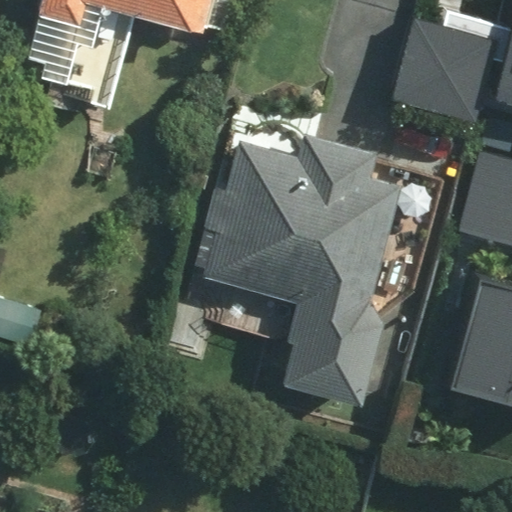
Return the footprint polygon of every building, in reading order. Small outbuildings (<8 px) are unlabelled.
[(26,0),(22,14),(59,24),(65,0),(72,0),(178,29),(185,0),(26,0)] [(511,0),(509,0),(491,75),(511,79),(511,0)] [(359,154),(288,135),(282,158),(223,142),(189,268),(291,296),(268,382),(342,402),(371,294),(352,288),(380,185),(353,178),(359,154)] [(511,158),(470,146),(446,227),(511,246),(511,158)] [(511,277),(451,258),(411,384),(511,416),(511,277)]
